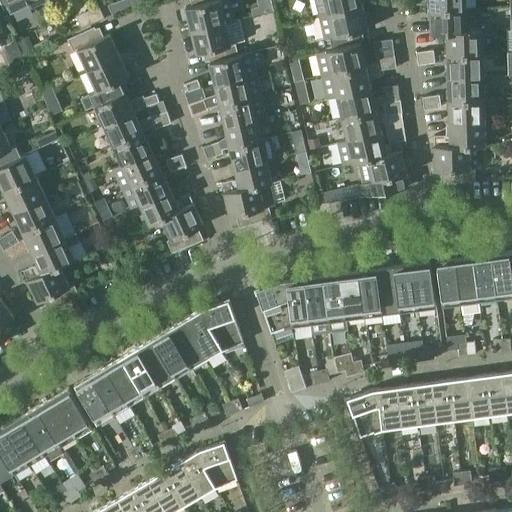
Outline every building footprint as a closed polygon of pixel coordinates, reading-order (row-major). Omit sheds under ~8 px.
[(35,5),(45,0),(5,0),(11,11),(33,1),(35,5)] [(191,29),(226,21),(236,19),(231,0),(195,0),(196,4),(186,6),(191,29)] [(314,0),(319,16),(363,5),(361,0),(314,0)] [(466,8),(465,0),(430,0),(430,9),(466,8)] [(91,8),(89,14),(93,21),(104,16),(99,5),(91,8)] [(368,28),(363,5),(319,16),(324,39),(330,38),(332,48),(361,42),(358,31),(368,28)] [(466,8),(430,9),(431,33),(447,33),(447,32),(466,31),(466,29),(476,29),(476,8),(466,8)] [(226,21),(191,29),(197,53),(207,50),(210,62),(239,55),(238,54),(235,42),(231,43),(226,21)] [(78,48),(87,69),(119,54),(109,33),(101,37),(95,26),(68,38),(74,50),(78,48)] [(447,33),(447,55),(483,53),(482,29),(476,29),(466,29),(466,31),(447,32),(447,33)] [(20,44),(24,53),(34,49),(30,39),(20,44)] [(8,45),(14,58),(22,54),(16,42),(8,45)] [(366,65),(361,42),(332,48),(315,52),(321,76),(366,65)] [(426,50),(428,63),(435,62),(433,49),(426,50)] [(418,64),(428,63),(426,50),(417,52),(418,64)] [(239,55),(210,62),(215,83),(247,76),(242,53),(238,54),(239,55)] [(447,55),(448,77),(483,76),(483,53),(447,55)] [(129,76),(119,54),(87,69),(97,90),(90,93),(95,105),(125,91),(120,80),(129,76)] [(395,54),(386,56),(388,68),(397,67),(395,54)] [(386,56),(378,57),(379,62),(380,69),(388,68),(386,56)] [(321,76),(326,96),(371,86),(369,77),(381,76),(380,69),(379,62),(366,65),(321,76)] [(247,76),(215,83),(217,93),(196,100),(200,112),(208,109),(208,107),(220,104),(252,96),(247,76)] [(484,99),(483,76),(448,77),(449,100),(484,99)] [(198,78),(186,82),(189,91),(201,86),(198,78)] [(387,114),(395,113),(393,100),(385,102),(384,95),(374,97),(371,86),(326,96),(326,98),(337,95),(341,113),(342,118),(363,113),(384,108),(385,113),(386,114),(387,114)] [(130,101),(125,91),(95,105),(104,125),(130,113),(134,111),(146,105),(160,101),(157,92),(145,97),(144,94),(130,101)] [(432,95),(434,107),(441,106),(439,94),(432,95)] [(425,109),(434,107),(432,95),(423,96),(425,109)] [(252,96),(220,104),(225,125),(257,117),(252,96)] [(401,99),(393,100),(395,113),(403,111),(401,99)] [(484,113),(484,99),(449,100),(450,122),(485,121),(484,113)] [(58,100),(48,105),(52,114),(63,109),(58,100)] [(198,113),(200,112),(196,100),(189,103),(193,115),(198,113)] [(347,139),(348,140),(382,131),(380,122),(388,120),(387,114),(386,114),(385,113),(384,108),(363,113),(342,118),(347,139)] [(160,113),(164,125),(172,122),(167,110),(160,113)] [(155,128),(164,125),(160,113),(151,116),(152,117),(148,118),(147,117),(139,121),(134,111),(130,113),(104,125),(108,133),(106,135),(105,137),(107,142),(110,143),(112,142),(113,144),(143,130),(155,125),(155,128)] [(225,125),(230,146),(262,138),(259,127),(269,125),(266,115),(257,117),(225,125)] [(470,146),(480,145),(486,145),(485,121),(450,122),(450,144),(450,145),(470,145),(470,146)] [(11,147),(1,126),(0,126),(0,166),(21,157),(20,156),(15,145),(11,147)] [(143,130),(113,144),(122,164),(152,150),(143,130)] [(348,140),(347,139),(337,142),(343,165),(353,162),(353,163),(358,162),(359,162),(368,159),(368,158),(387,153),(387,152),(385,143),(382,131),(348,140)] [(435,144),(446,144),(445,134),(434,135),(435,144)] [(37,139),(40,147),(50,142),(47,135),(37,139)] [(262,138),(230,146),(235,167),(267,159),(267,160),(276,158),(271,136),(262,138)] [(321,146),(319,136),(308,139),(311,148),(321,146)] [(219,140),(211,143),(215,155),(223,152),(219,140)] [(400,140),(389,142),(391,151),(391,152),(402,149),(400,140)] [(211,143),(204,146),(208,158),(215,155),(211,143)] [(450,144),(446,144),(435,144),(435,169),(464,168),(465,181),(476,180),(476,168),(481,168),(480,145),(470,146),(470,145),(450,145),(450,144)] [(368,158),(368,159),(359,162),(358,162),(363,182),(358,184),(361,195),(360,195),(360,196),(410,187),(407,173),(408,173),(402,149),(391,152),(391,151),(387,152),(387,153),(368,158)] [(132,184),(131,184),(161,170),(152,150),(122,164),(112,168),(121,188),(132,184)] [(0,166),(0,181),(4,190),(36,175),(26,153),(20,156),(21,157),(0,166)] [(175,156),(179,168),(187,165),(182,153),(175,156)] [(170,171),(179,168),(175,156),(166,159),(170,171)] [(235,167),(240,187),(240,188),(259,184),(259,185),(269,182),(272,182),(267,160),(267,159),(235,167)] [(140,203),(170,189),(161,170),(131,184),(132,184),(140,203)] [(4,190),(13,211),(45,196),(36,175),(4,190)] [(94,177),(92,178),(86,181),(90,190),(98,187),(94,177)] [(222,181),(225,191),(234,188),(232,179),(222,181)] [(274,204),(269,182),(259,185),(259,184),(240,188),(240,187),(234,188),(225,191),(230,215),(241,212),(244,225),(280,215),(279,209),(270,211),(269,205),(274,204)] [(179,208),(170,189),(140,203),(150,224),(161,219),(162,218),(162,217),(179,209),(179,208)] [(184,205),(193,201),(189,193),(180,197),(184,205)] [(13,211),(23,232),(55,217),(45,196),(13,211)] [(193,201),(184,205),(179,208),(179,209),(162,217),(162,218),(161,219),(170,238),(167,240),(172,252),(187,245),(182,234),(203,224),(193,201)] [(95,214),(89,216),(92,223),(98,220),(95,214)] [(23,232),(32,252),(65,237),(55,217),(23,232)] [(13,230),(6,234),(12,245),(19,241),(13,230)] [(65,237),(32,252),(41,271),(42,273),(61,264),(62,265),(75,259),(69,246),(79,241),(75,232),(65,237)] [(0,241),(5,249),(12,245),(6,234),(0,237),(0,241)] [(497,297),(511,294),(511,269),(509,250),(492,252),(497,297)] [(497,297),(492,252),(474,254),(479,299),(497,297)] [(479,299),(474,254),(456,257),(462,302),(461,302),(463,312),(480,310),(479,299)] [(462,302),(456,257),(436,259),(442,304),(461,302),(462,302)] [(436,305),(430,260),(412,262),(418,307),(436,305)] [(400,310),(418,307),(412,262),(394,265),(400,310)] [(41,271),(36,274),(28,278),(38,300),(64,288),(69,300),(79,295),(74,283),(70,285),(61,265),(62,265),(61,264),(42,273),(41,271)] [(36,274),(33,265),(24,270),(28,278),(36,274)] [(394,265),(376,267),(382,312),(400,310),(394,265)] [(376,267),(358,270),(364,314),(382,312),(376,267)] [(358,270),(340,272),(346,317),(364,314),(358,270)] [(340,272),(323,274),(328,319),(346,317),(340,272)] [(323,274),(305,277),(310,322),(328,319),(323,274)] [(305,277),(287,279),(293,324),(310,322),(305,277)] [(293,324),(287,279),(285,279),(280,280),(256,289),(271,331),(292,324),(293,324)] [(0,325),(14,315),(0,296),(0,325)] [(244,341),(229,298),(204,307),(199,310),(222,348),(223,348),(244,341)] [(207,357),(222,348),(199,310),(184,318),(207,357)] [(184,318),(169,328),(191,367),(207,357),(184,318)] [(176,376),(191,367),(169,328),(153,337),(176,376)] [(467,341),(466,333),(446,336),(448,349),(458,348),(459,355),(468,354),(467,341)] [(160,385),(176,376),(153,337),(137,346),(160,385)] [(494,351),(503,351),(502,338),(493,339),(494,351)] [(502,338),(503,351),(511,350),(510,338),(502,338)] [(417,361),(425,359),(424,347),(423,347),(422,339),(404,342),(406,356),(415,354),(417,361)] [(475,341),(467,341),(468,354),(476,353),(475,341)] [(388,354),(388,353),(391,366),(399,364),(397,358),(406,356),(404,342),(386,344),(388,354)] [(137,346),(122,355),(144,395),(160,385),(137,346)] [(431,346),(424,347),(425,359),(433,358),(431,346)] [(334,356),(335,361),(338,372),(346,370),(348,375),(356,373),(353,361),(351,351),(334,356)] [(388,353),(388,354),(379,355),(382,367),(391,366),(388,353)] [(129,404),(144,395),(122,355),(106,365),(129,404)] [(353,361),(356,373),(364,371),(361,359),(353,361)] [(326,368),(318,370),(322,382),(330,379),(328,374),(338,372),(335,361),(325,364),(326,368)] [(284,370),(292,392),(306,386),(299,364),(284,370)] [(106,365),(90,374),(113,413),(129,404),(106,365)] [(508,411),(511,410),(511,369),(503,371),(508,411)] [(322,382),(318,370),(311,373),(314,384),(322,382)] [(490,414),(508,411),(503,371),(485,374),(490,414)] [(97,422),(113,413),(90,374),(74,383),(97,422)] [(490,414),(485,374),(467,376),(472,416),(490,414)] [(455,418),(472,416),(467,376),(449,378),(455,418)] [(455,418),(449,378),(431,381),(437,421),(455,418)] [(419,423),(437,421),(431,381),(414,383),(419,423)] [(419,423),(414,383),(396,385),(401,425),(419,423)] [(383,428),(401,425),(396,385),(378,388),(383,428)] [(69,386),(53,396),(76,435),(92,425),(69,386)] [(383,428),(378,388),(373,389),(368,390),(347,397),(360,436),(383,428)] [(264,400),(261,393),(248,398),(250,405),(264,400)] [(53,396),(37,405),(60,444),(76,435),(53,396)] [(243,409),(238,397),(230,401),(235,412),(243,409)] [(227,415),(235,412),(230,401),(223,404),(227,415)] [(60,444),(37,405),(22,414),(45,453),(60,444)] [(210,422),(205,412),(198,415),(203,426),(210,422)] [(22,414),(6,424),(29,463),(45,453),(22,414)] [(195,430),(203,426),(198,415),(190,419),(195,430)] [(6,424),(0,427),(0,449),(13,472),(29,463),(6,424)] [(173,427),(165,431),(171,441),(178,438),(173,427)] [(164,445),(171,441),(165,431),(158,434),(164,445)] [(200,448),(195,451),(215,486),(238,478),(224,440),(200,448)] [(141,443),(134,448),(140,458),(147,454),(141,443)] [(133,462),(140,458),(134,448),(127,452),(133,462)] [(0,479),(13,472),(0,449),(0,479)] [(200,495),(215,486),(195,451),(179,460),(200,495)] [(184,504),(200,495),(179,460),(164,469),(184,504)] [(110,475),(104,465),(97,470),(103,480),(110,475)] [(490,480),(498,479),(497,467),(489,468),(490,480)] [(505,467),(497,467),(498,479),(507,479),(505,467)] [(170,511),(184,504),(164,469),(148,479),(167,511),(170,511)] [(96,484),(103,480),(97,470),(90,474),(96,484)] [(470,470),(462,471),(463,483),(472,482),(470,470)] [(455,485),(463,483),(462,471),(453,472),(455,485)] [(434,475),(426,477),(428,489),(437,487),(434,475)] [(420,490),(428,489),(426,477),(418,478),(420,490)] [(147,511),(167,511),(148,479),(133,488),(147,511)] [(398,493),(394,482),(387,484),(391,496),(398,493)] [(81,494),(74,484),(67,489),(73,499),(81,494)] [(383,499),(391,496),(387,484),(379,487),(383,499)] [(126,511),(147,511),(133,488),(117,497),(126,511)] [(67,504),(73,499),(67,489),(60,494),(67,504)] [(105,511),(126,511),(117,497),(102,506),(105,511)]
